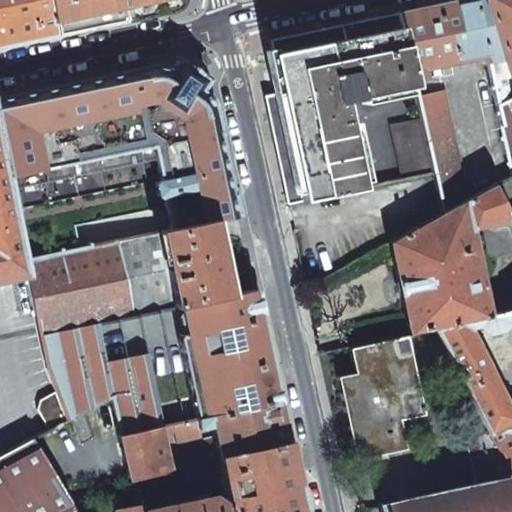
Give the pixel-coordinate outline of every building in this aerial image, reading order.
[(0,0),(0,45),(18,41),(51,34),(43,0),(0,0)] [(43,0),(51,34),(104,23),(145,14),(170,9),(176,0),(43,0)] [(456,0),(443,3),(396,13),(411,84),(421,82),(418,70),(486,55),(474,0),(456,0)] [(511,0),(474,0),(486,55),(497,105),(506,101),(511,112),(511,0)] [(343,24),(269,40),(280,92),(263,96),(286,204),(360,188),(341,101),(412,86),(411,84),(396,13),(343,24)] [(0,144),(24,260),(91,246),(73,164),(150,147),(158,181),(155,181),(155,183),(157,196),(158,197),(161,196),(168,230),(209,221),(237,215),(233,193),(232,193),(224,158),(218,133),(219,133),(214,106),(208,97),(204,93),(204,92),(200,90),(207,79),(177,60),(171,70),(167,68),(161,66),(151,65),(144,66),(123,71),(0,97),(0,144)] [(468,198),(440,91),(414,96),(419,118),(431,173),(440,214),(468,198)] [(419,118),(390,125),(402,179),(431,173),(419,118)] [(0,280),(27,275),(24,260),(0,144),(0,280)] [(440,214),(388,243),(409,333),(435,327),(487,316),(468,227),(481,224),(487,254),(493,257),(511,252),(511,232),(491,185),(468,198),(440,214)] [(158,232),(175,308),(225,297),(222,281),(209,221),(168,230),(158,232)] [(39,336),(175,308),(158,232),(129,238),(91,246),(24,260),(27,275),(39,336)] [(119,436),(278,402),(265,341),(254,291),(225,297),(175,308),(39,336),(46,365),(67,420),(70,418),(85,410),(99,402),(110,396),(117,427),(119,436)] [(511,310),(487,316),(435,327),(486,429),(511,479),(511,310)] [(405,334),(347,347),(353,372),(336,376),(353,460),(400,450),(393,418),(421,411),(405,334)] [(37,410),(48,430),(67,420),(56,392),(39,401),(37,410)] [(110,396),(99,402),(103,430),(117,427),(110,396)] [(119,436),(117,436),(127,477),(131,476),(131,477),(168,469),(163,445),(199,437),(197,429),(210,426),(228,510),(207,497),(138,511),(298,511),(302,511),(293,472),(278,402),(119,436)] [(85,410),(70,418),(80,444),(91,436),(85,410)] [(511,479),(486,429),(464,434),(474,484),(507,477),(511,501),(511,479)] [(0,511),(66,511),(72,509),(31,439),(0,455),(0,511)] [(474,484),(375,505),(376,511),(511,511),(511,501),(507,477),(474,484)]
